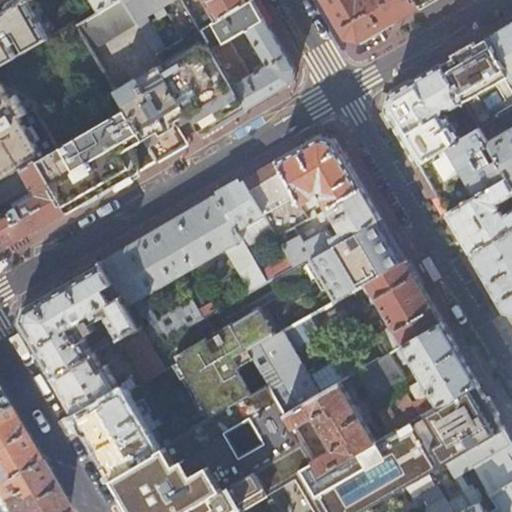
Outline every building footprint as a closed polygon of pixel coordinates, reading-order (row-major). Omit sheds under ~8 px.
[(0,66),(19,56),(9,40),(18,34),(28,50),(51,37),(33,6),(37,3),(35,0),(30,0),(6,15),(0,17),(0,66)] [(0,0),(0,5),(6,15),(30,0),(0,0)] [(125,0),(121,0),(102,12),(79,25),(94,51),(140,23),(138,21),(125,0)] [(95,0),(102,12),(121,0),(95,0)] [(125,0),(138,21),(140,23),(147,36),(165,67),(192,113),(196,119),(205,134),(227,122),(250,108),(203,29),(192,10),(186,0),(125,0)] [(251,0),(220,19),(203,29),(250,108),(293,83),(296,69),(254,0),(251,0)] [(208,0),(220,19),(251,0),(208,0)] [(422,8),(417,0),(324,0),(348,40),(363,43),(389,28),(422,8)] [(417,0),(422,8),(436,0),(417,0)] [(511,24),(488,38),(511,77),(511,24)] [(500,98),(511,90),(511,77),(488,38),(468,50),(442,65),(472,116),(479,129),(508,112),(500,98)] [(472,116),(442,65),(391,95),(389,103),(387,110),(404,140),(419,164),(462,139),(457,129),(461,126),(455,115),(450,117),(449,116),(443,115),(445,110),(451,111),(459,106),(467,119),(472,116)] [(120,93),(128,108),(160,160),(177,151),(189,144),(180,129),(176,122),(192,113),(165,67),(120,93)] [(40,160),(49,154),(26,117),(32,113),(20,94),(15,97),(0,71),(0,182),(1,183),(40,160)] [(511,90),(500,98),(508,112),(511,109),(511,90)] [(137,174),(160,160),(128,108),(100,125),(111,142),(115,139),(137,174)] [(196,119),(192,113),(176,122),(180,129),(196,119)] [(71,212),(137,174),(115,139),(111,142),(100,125),(49,154),(40,160),(71,212)] [(511,128),(488,143),(497,159),(508,177),(511,184),(511,128)] [(462,139),(419,164),(434,190),(463,173),(466,178),(437,195),(448,213),(508,177),(497,159),(492,162),(483,146),(488,143),(479,129),(462,139)] [(298,148),(277,160),(311,218),(317,214),(314,209),(319,206),(314,197),(316,191),(324,193),(322,201),(327,208),(363,187),(335,139),(320,135),(298,148)] [(0,183),(0,253),(22,240),(71,212),(40,160),(1,183),(0,183)] [(260,170),(243,180),(263,215),(276,238),(286,232),(311,218),(277,160),(260,170)] [(448,213),(463,239),(472,255),(511,231),(511,184),(508,177),(448,213)] [(231,187),(218,195),(237,230),(263,215),(243,180),(231,187)] [(276,238),(294,268),(381,218),(375,207),(363,187),(327,208),(317,214),(321,223),(332,217),(341,231),(332,236),(327,230),(317,235),(316,233),(301,240),(299,236),(291,240),(286,232),(276,238)] [(161,227),(101,262),(134,318),(140,315),(134,303),(242,239),(237,230),(218,195),(161,227)] [(294,268),(271,281),(278,294),(285,296),(290,293),(297,294),(324,279),(337,301),(368,284),(406,261),(392,237),(381,218),(294,268)] [(511,313),(511,231),(472,255),(493,290),(506,312),(511,313)] [(419,283),(406,261),(368,284),(404,345),(442,322),(419,283)] [(134,318),(101,262),(60,286),(24,307),(21,322),(54,378),(94,355),(80,332),(105,317),(119,340),(120,339),(139,328),(134,318)] [(193,301),(141,331),(152,350),(197,324),(215,313),(211,305),(199,312),(193,301)] [(208,341),(197,324),(152,350),(164,370),(178,362),(211,421),(269,387),(263,378),(249,353),(276,337),(261,311),(234,326),(233,324),(214,336),(216,338),(208,341)] [(462,356),(442,322),(404,345),(351,376),(355,383),(361,380),(372,397),(405,378),(399,367),(411,360),(416,368),(412,370),(415,376),(419,374),(423,380),(410,387),(417,400),(413,403),(405,391),(394,397),(404,414),(395,419),(385,403),(375,409),(390,435),(418,419),(478,383),(462,356)] [(141,331),(139,328),(120,339),(145,382),(164,370),(152,350),(141,331)] [(291,328),(276,337),(249,353),(263,378),(271,374),(278,386),(270,390),(285,415),(328,390),(316,371),(309,375),(296,351),(302,348),(291,328)] [(94,355),(54,378),(68,403),(79,421),(123,395),(105,364),(103,366),(96,353),(94,355)] [(340,383),(328,390),(285,415),(293,429),(312,419),(330,450),(312,460),(321,476),(377,443),(340,383)] [(270,390),(269,387),(211,421),(176,442),(165,448),(113,479),(124,499),(195,458),(212,486),(203,491),(208,499),(255,471),(284,454),(302,443),(293,429),(285,415),(270,390)] [(123,395),(79,421),(99,455),(113,479),(165,448),(162,443),(154,447),(138,420),(150,413),(143,399),(130,406),(123,395)] [(390,435),(377,443),(321,476),(312,460),(302,443),(284,454),(289,462),(318,511),(363,511),(447,464),(505,430),(493,408),(433,444),(418,419),(390,435)] [(0,511),(0,485),(37,464),(34,457),(6,411),(0,414),(0,511)] [(511,511),(511,441),(505,430),(447,464),(465,493),(471,502),(473,506),(477,503),(482,511),(488,507),(483,498),(481,499),(476,489),(471,492),(461,475),(474,467),(500,509),(493,511),(511,511)] [(289,462),(284,454),(255,471),(259,479),(289,462)] [(65,511),(56,496),(37,464),(0,485),(0,511),(65,511)] [(238,511),(268,495),(259,479),(255,471),(208,499),(202,502),(184,511),(238,511)] [(137,511),(184,511),(202,502),(190,482),(137,511)] [(482,511),(477,503),(473,506),(463,511),(453,511),(452,511),(448,504),(438,486),(422,496),(428,507),(427,507),(425,511),(482,511)] [(453,511),(463,511),(473,506),(471,502),(465,493),(448,504),(452,511),(453,511)]
